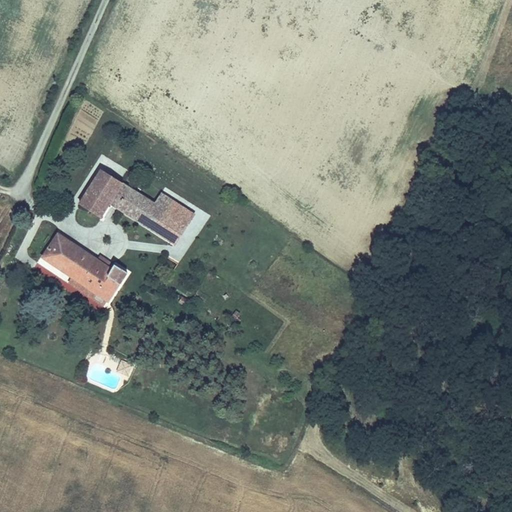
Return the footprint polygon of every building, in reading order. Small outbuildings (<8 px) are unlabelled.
[(129,216),(161,236),(180,204),(162,193),(156,203),(101,169),(80,205),(102,218),(110,205),(129,216)] [(197,214),(180,204),(161,236),(177,246),(197,214)] [(129,216),(110,205),(102,218),(121,229),(129,216)] [(209,229),(235,246),(240,239),(214,221),(209,229)] [(220,267),(235,246),(209,229),(194,250),(220,267)] [(42,259),(109,303),(130,274),(117,265),(114,270),(58,233),(42,259)] [(190,301),(183,297),(180,302),(186,306),(190,301)] [(120,359),(116,372),(130,376),(133,362),(120,359)]
